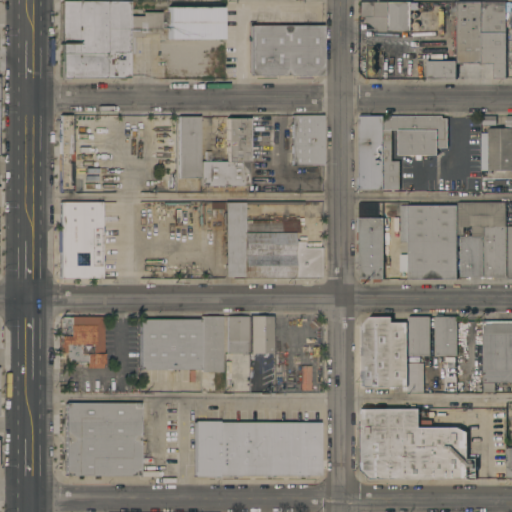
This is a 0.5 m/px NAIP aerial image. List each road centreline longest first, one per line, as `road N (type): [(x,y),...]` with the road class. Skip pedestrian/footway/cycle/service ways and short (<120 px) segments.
road 1 (residential): [(342,511),(341,0)]
road 2 (residential): [(511,499),(28,498)]
road 3 (residential): [(28,300),(511,299)]
road 4 (residential): [(511,99),(29,99)]
road 5 (secondary): [(28,241),(29,99)]
